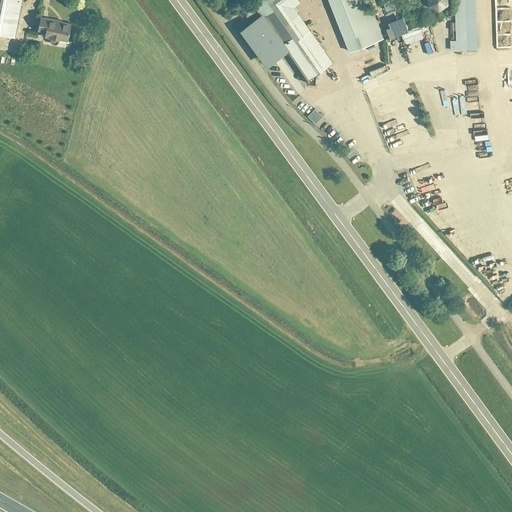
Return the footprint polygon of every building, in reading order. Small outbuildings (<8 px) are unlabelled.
[(0,0),(0,34),(14,37),(21,0),(0,0)] [(252,0),(308,80),(333,62),(293,4),(298,0),(252,0)] [(381,38),(366,0),(328,0),(348,51),(381,38)] [(466,0),(456,0),(458,50),(468,50),(466,0)] [(68,39),(71,23),(59,21),(59,20),(41,16),(38,29),(42,29),(41,34),(51,36),(50,41),(53,44),(56,45),(58,43),(59,38),(68,39)] [(285,49),(267,24),(266,24),(262,18),(250,27),(255,33),(262,43),(257,47),(268,61),(285,49)] [(403,38),(425,30),(423,24),(401,33),(403,38)] [(369,71),(371,77),(388,70),(386,64),(369,71)] [(463,138),(463,126),(449,126),(449,138),(463,138)]
